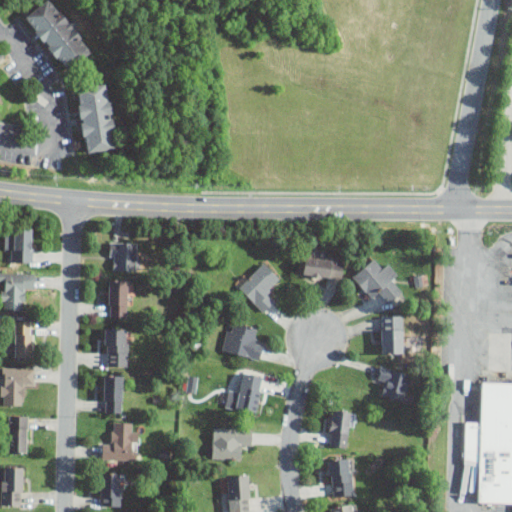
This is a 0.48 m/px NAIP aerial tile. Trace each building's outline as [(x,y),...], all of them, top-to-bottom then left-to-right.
[(45,0),(24,14),(64,72),(92,53),(56,0),(45,0)] [(108,82),(76,86),(83,152),(116,148),(108,82)] [(33,226),(12,226),(11,261),(32,261),(33,226)] [(136,269),(136,241),(109,241),(109,269),(136,269)] [(344,260),(305,255),(302,275),(342,281),(344,260)] [(352,276),(373,299),(380,293),(388,303),(405,287),(375,255),(352,276)] [(237,286),(263,312),(277,297),(270,290),(281,278),(264,260),(237,286)] [(34,271),(0,271),(0,280),(4,280),(4,309),(24,309),(24,290),(34,290),(34,271)] [(128,279),(108,279),(108,316),(128,316),(128,279)] [(380,353),(403,353),(403,314),(380,314),(380,353)] [(33,320),(13,320),(13,357),(33,357),(33,320)] [(228,323),(221,350),(259,359),(264,340),(254,337),(256,330),(228,323)] [(130,327),(104,327),(104,365),(130,365),(130,327)] [(377,381),(387,383),(384,395),(405,400),(411,372),(380,365),(377,381)] [(23,404),(23,386),(34,386),(34,366),(17,366),(1,366),(1,404),(23,404)] [(257,412),(263,375),(241,371),(235,409),(257,412)] [(122,412),(122,374),(103,374),(103,412),(122,412)] [(511,500),(481,499),(481,461),(464,459),(465,421),(480,421),(482,381),(511,381),(511,500)] [(346,448),(352,411),(332,408),(325,444),(346,448)] [(7,453),(28,453),(28,414),(7,414),(7,453)] [(101,440),(101,459),(137,459),(137,421),(111,421),(111,440),(101,440)] [(241,459),(241,449),(252,449),(253,427),(211,427),(211,459),(241,459)] [(327,458),(329,495),(355,494),(353,457),(327,458)] [(1,504),(23,504),(23,465),(1,465),(1,504)] [(122,505),(122,472),(100,472),(100,505),(122,505)] [(228,511),(240,511),(251,511),(248,472),(226,474),(228,511)] [(356,511),(354,501),(329,506),(330,511),(356,511)]
